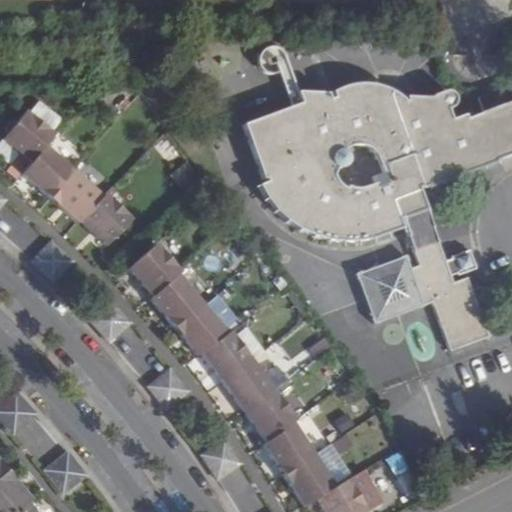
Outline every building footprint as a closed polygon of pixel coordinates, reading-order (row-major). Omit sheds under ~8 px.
[(511,100),(511,101),(496,107),(481,112),(461,120),(458,117),(448,121),(444,110),(449,108),(451,104),(452,100),(451,96),(447,93),(443,91),(440,90),(438,91),(436,91),(433,93),(430,97),(407,94),(398,102),(387,93),(378,88),(370,86),(364,85),(357,84),(350,84),(339,86),(328,90),(331,98),(323,101),(321,95),(294,92),(276,49),(270,48),(265,47),(263,47),(260,47),(257,49),(256,51),(253,53),(250,57),(250,60),(250,64),(252,68),(254,72),(257,74),(261,76),(266,76),(269,76),(272,76),(273,77),(286,110),(239,127),(261,185),(254,187),(261,199),(269,210),(274,215),(279,219),(283,222),(289,227),(297,231),(304,235),(313,239),(324,241),(331,242),(338,243),(347,243),(356,243),(364,242),(370,241),(378,238),(387,235),(397,231),(396,221),(397,220),(399,220),(401,221),(418,266),(409,270),(421,300),(430,297),(449,347),(485,333),(464,278),(450,283),(446,274),(442,263),(414,189),(424,185),(425,188),(439,183),(494,162),(493,158),(511,151),(511,150),(511,100)] [(47,143),(55,133),(26,110),(3,138),(32,161),(47,143)] [(50,198),(76,169),(47,143),(32,161),(23,173),(50,198)] [(172,170),(178,185),(196,178),(190,163),(172,170)] [(104,195),(76,169),(50,198),(77,223),(80,219),(104,195)] [(104,195),(80,219),(105,244),(132,216),(108,192),(104,195)] [(51,242),(41,252),(31,262),(52,283),(62,273),(72,263),(51,242)] [(127,272),(151,299),(176,276),(178,274),(154,247),(127,272)] [(442,263),(446,274),(452,272),(453,274),(472,268),(465,249),(447,257),(448,260),(442,263)] [(421,300),(409,270),(404,257),(356,276),(376,325),(424,307),(421,300)] [(151,299),(149,301),(172,329),(200,305),(176,276),(151,299)] [(110,303),(99,312),(89,322),(108,343),(119,334),(129,324),(110,303)] [(200,305),(172,329),(195,357),(198,355),(224,336),(200,305)] [(198,355),(219,386),(249,364),(227,334),(224,336),(198,355)] [(249,364),(219,386),(241,415),(270,393),(249,364)] [(169,370),(158,379),(147,387),(165,410),(176,402),(188,393),(169,370)] [(263,445),(289,426),(292,423),(270,393),(241,415),(263,445)] [(0,420),(13,435),(24,425),(34,415),(15,394),(4,404),(0,407),(0,420)] [(260,447),(280,478),(309,459),(289,426),(263,445),(260,447)] [(223,440),(212,448),(200,456),(217,481),(228,472),(240,465),(223,440)] [(324,449),(309,459),(330,491),(343,483),(345,482),(324,449)] [(62,494),(74,485),(85,476),(67,453),(55,463),(44,472),(62,494)] [(384,501),(415,489),(401,453),(370,465),(384,501)] [(280,478),(300,509),(311,502),(330,491),(309,459),(280,478)] [(6,472),(0,476),(0,511),(17,511),(28,503),(31,501),(6,472)] [(356,476),(343,483),(359,511),(372,504),(356,476)] [(245,477),(227,488),(241,511),(250,511),(262,505),(245,477)] [(330,491),(311,502),(317,511),(359,511),(343,483),(330,491)] [(17,511),(34,511),(28,503),(17,511)]
